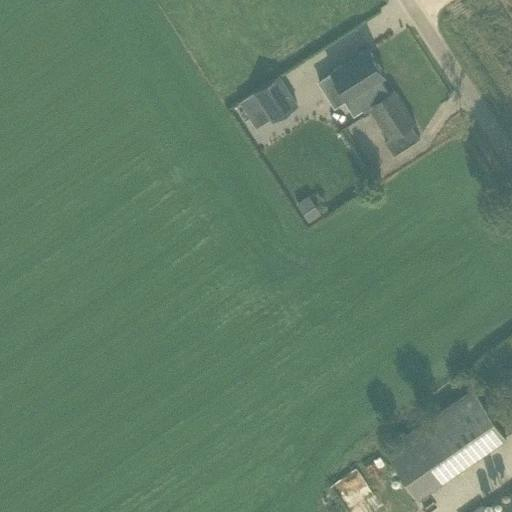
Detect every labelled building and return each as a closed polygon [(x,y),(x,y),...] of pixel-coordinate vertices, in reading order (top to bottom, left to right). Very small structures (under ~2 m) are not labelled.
[(385,74),(368,48),(331,72),(349,99),(354,95),(365,111),(371,107),(391,139),(385,143),(395,157),(420,140),(411,126),(416,122),(396,91),(391,94),(380,78),(385,74)] [(297,104),(279,75),(253,91),(271,120),(297,104)] [(296,204),(308,222),(320,214),(308,196),(296,204)] [(417,425),(385,447),(419,496),(451,474),(506,436),(471,387),(417,425)] [(511,511),(511,493),(484,511),(511,511)]
